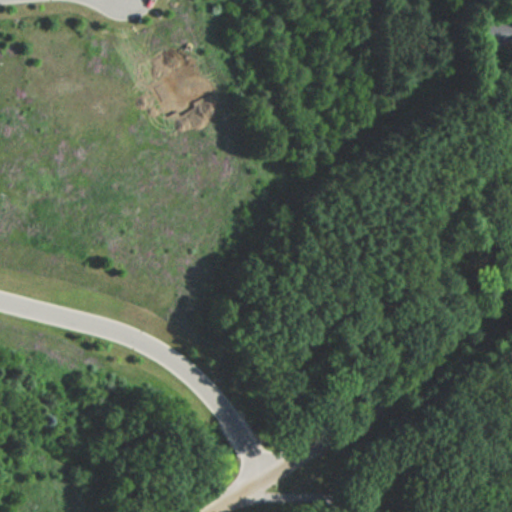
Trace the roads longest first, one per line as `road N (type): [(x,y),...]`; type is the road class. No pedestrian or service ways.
road 1 (residential): [(218,511),(353,428),(511,277)]
road 2 (residential): [(261,486),(204,381),(121,331),(0,299)]
